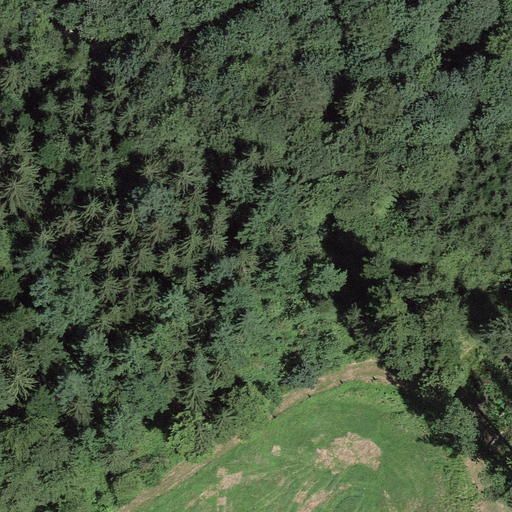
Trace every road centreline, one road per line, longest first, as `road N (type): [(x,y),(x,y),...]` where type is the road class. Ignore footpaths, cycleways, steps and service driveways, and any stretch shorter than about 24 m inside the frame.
road 1 (track): [(125,511),(255,416),(317,381),(378,369),(432,388),(477,463),(493,511)]
road 2 (track): [(0,3),(56,31),(131,48),(158,47),(277,0)]
